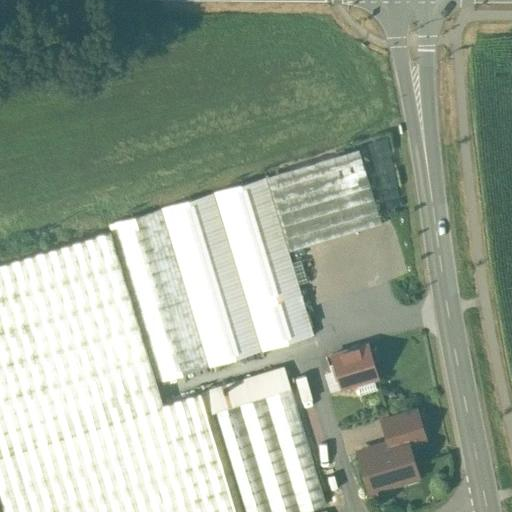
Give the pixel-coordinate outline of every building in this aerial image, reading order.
[(107,224),(109,232),(157,382),(312,334),(287,249),(379,223),(356,149),(107,224)] [(0,264),(0,454),(33,444),(97,425),(150,409),(165,404),(157,382),(109,232),(0,264)] [(366,342),(331,353),(341,387),(356,383),(359,394),(376,389),(373,378),(376,377),(366,342)] [(165,404),(150,409),(151,414),(159,412),(190,511),(289,511),(326,501),(286,367),(165,404)] [(392,433),(390,439),(405,434),(407,440),(424,435),(415,408),(382,418),(386,431),(392,433)] [(150,409),(97,425),(98,430),(124,511),(182,511),(151,414),(150,409)] [(97,425),(33,444),(35,450),(40,448),(59,511),(118,511),(93,432),(98,430),(97,425)] [(390,439),(358,449),(369,487),(417,472),(407,440),(405,434),(390,439)] [(0,511),(53,511),(35,450),(33,444),(0,454),(0,511)]
